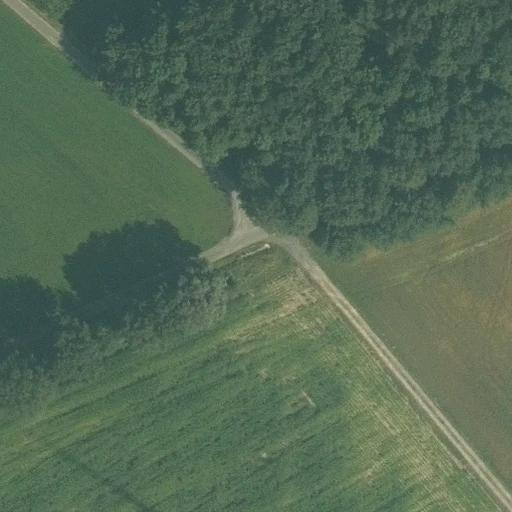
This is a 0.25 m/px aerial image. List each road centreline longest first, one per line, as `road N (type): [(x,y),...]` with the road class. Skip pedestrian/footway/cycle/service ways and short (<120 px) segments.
road 1 (track): [(281,228),(510,511)]
road 2 (unclassified): [(11,0),(281,228)]
road 3 (unclassified): [(281,228),(0,353)]
road 4 (unclassified): [(281,228),(511,118)]
